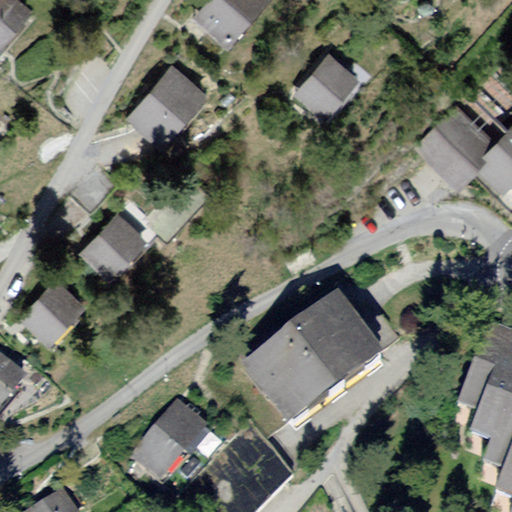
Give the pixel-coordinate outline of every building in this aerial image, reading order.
[(0,0),(0,41),(27,13),(13,0),(0,0)] [(260,0),(199,0),(192,9),(227,39),(260,0)] [(350,78),(323,53),(286,92),(313,117),(350,78)] [(198,94),(163,66),(122,117),(157,145),(198,94)] [(511,131),(508,136),(502,133),(488,146),(453,111),(411,151),(451,193),(475,178),(496,197),(511,180),(511,131)] [(142,241),(114,215),(80,250),(107,277),(142,241)] [(79,314),(52,283),(15,315),(42,346),(79,314)] [(380,366),(334,300),(235,368),(281,434),(380,366)] [(511,511),(511,334),(490,326),(457,407),(480,416),(472,436),(493,444),(485,465),(506,473),(498,493),(511,498),(511,511)] [(0,409),(23,385),(0,363),(0,409)] [(202,429),(173,403),(126,455),(156,481),(202,429)] [(71,511),(59,491),(25,511),(71,511)]
